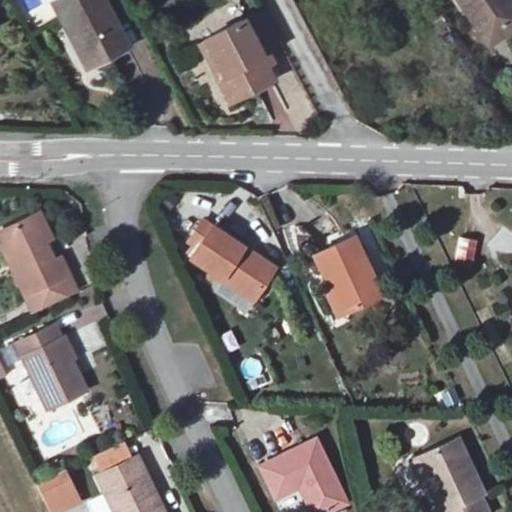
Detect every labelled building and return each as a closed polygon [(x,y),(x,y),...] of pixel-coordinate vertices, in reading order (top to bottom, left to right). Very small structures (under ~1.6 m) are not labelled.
[(101,0),(53,0),(48,3),(65,35),(74,31),(94,69),(128,51),(101,0)] [(511,5),(508,0),(455,0),(487,47),(511,30),(511,5)] [(242,97),(277,79),(265,55),(278,48),(259,11),(204,38),(221,72),(210,78),(219,95),(236,86),(242,97)] [(279,129),(312,123),(304,78),(271,83),(279,129)] [(37,220),(0,237),(30,301),(73,281),(63,260),(56,263),(37,220)] [(189,255),(251,299),(273,268),(211,224),(189,255)] [(350,237),(311,256),(343,319),(382,300),(350,237)] [(475,242),(454,242),(454,263),(474,264),(475,242)] [(59,326),(18,345),(47,411),(89,392),(59,326)] [(309,442),(265,463),(281,497),(293,492),(302,511),(313,511),(337,501),(309,442)] [(462,443),(418,465),(440,511),(485,511),(480,500),(487,496),(462,443)] [(165,511),(140,457),(94,478),(110,511),(165,511)] [(35,485),(48,511),(62,511),(82,502),(66,469),(35,485)]
